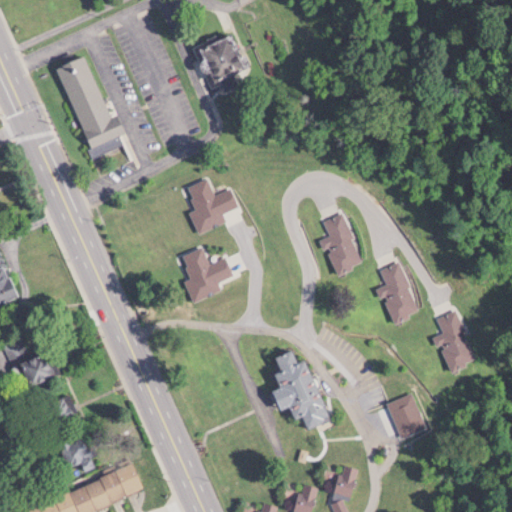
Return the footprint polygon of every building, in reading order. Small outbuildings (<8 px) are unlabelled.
[(237,30),(196,44),(210,85),(224,81),(226,88),(235,85),(232,74),(250,68),(237,30)] [(59,65),(86,136),(94,133),(97,139),(107,135),(103,124),(113,120),(88,54),(59,65)] [(254,274),(235,228),(194,244),(212,290),(254,274)] [(1,243),(0,243),(0,304),(21,296),(1,243)] [(12,348),(26,386),(57,375),(47,347),(33,352),(29,342),(12,348)] [(309,357),(300,360),(296,348),(277,355),(282,369),(277,371),(293,415),(303,412),(309,427),(332,418),(309,357)] [(46,399),(48,424),(76,422),(74,397),(46,399)] [(416,423),(407,400),(391,407),(401,430),(416,423)] [(102,461),(84,433),(59,448),(71,468),(81,461),(87,470),(102,461)] [(90,511),(146,489),(135,463),(18,511),(90,511)] [(360,468),(345,463),(336,491),(351,496),(360,468)] [(312,511),(320,485),(304,481),(297,508),(312,511)] [(276,511),(279,504),(264,499),(260,511),(276,511)]
